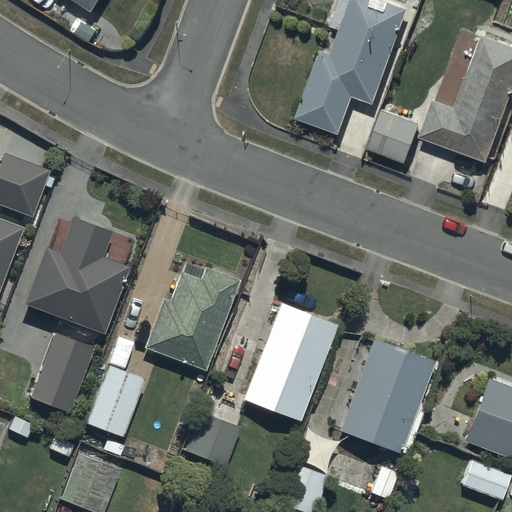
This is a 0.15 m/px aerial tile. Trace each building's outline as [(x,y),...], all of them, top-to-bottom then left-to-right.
[(73,0),(93,12),(100,0),(73,0)] [(374,0),(352,0),(341,31),(332,56),(321,52),(297,120),(340,135),(354,97),(374,105),(408,12),(374,0)] [(511,49),(461,30),(421,138),(488,162),(511,95),(511,49)] [(420,126),(383,112),(369,150),(406,164),(420,126)] [(50,173),(1,153),(0,156),(0,205),(32,219),(50,173)] [(20,294),(98,324),(124,258),(98,248),(108,220),(69,205),(55,243),(41,238),(20,294)] [(0,290),(22,233),(0,224),(0,290)] [(205,372),(237,288),(239,282),(202,269),(198,279),(181,273),(170,303),(162,300),(144,350),(159,355),(153,371),(181,381),(187,366),(205,372)] [(336,327),(278,306),(243,404),(300,425),(336,327)] [(91,339),(54,325),(27,396),(64,410),(91,339)] [(37,341),(0,326),(0,407),(10,412),(37,341)] [(434,364),(372,341),(338,433),(399,456),(434,364)] [(144,382),(107,368),(85,426),(121,439),(144,382)] [(511,471),(511,389),(489,381),(465,442),(507,458),(503,469),(511,471)] [(200,414),(186,453),(226,468),(240,429),(200,414)] [(103,511),(119,472),(76,455),(59,500),(90,511),(103,511)] [(470,463),(461,486),(502,501),(510,478),(470,463)] [(313,511),(326,478),(290,465),(276,503),(300,511),(313,511)] [(249,511),(250,511),(202,490),(192,511),(249,511)]
